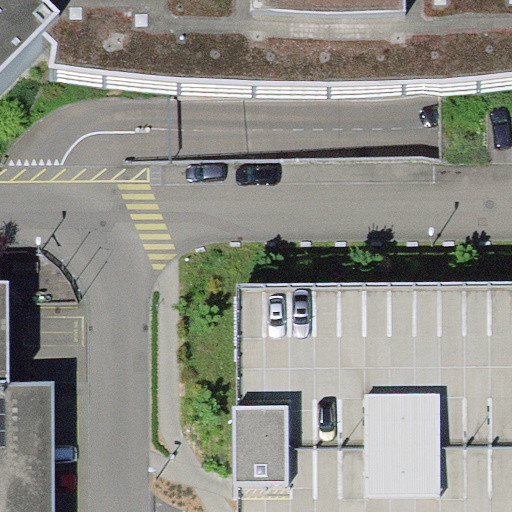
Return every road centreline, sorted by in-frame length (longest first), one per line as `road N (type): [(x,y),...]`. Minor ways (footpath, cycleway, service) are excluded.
road 1 (residential): [(116,215),(511,214)]
road 2 (residential): [(116,215),(115,511)]
